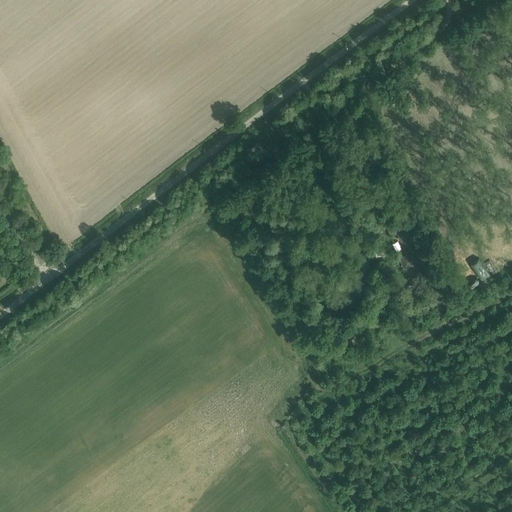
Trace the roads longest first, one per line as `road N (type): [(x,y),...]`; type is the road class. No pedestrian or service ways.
road 1 (track): [(0,356),(443,24),(449,0)]
road 2 (residential): [(414,0),(0,315)]
